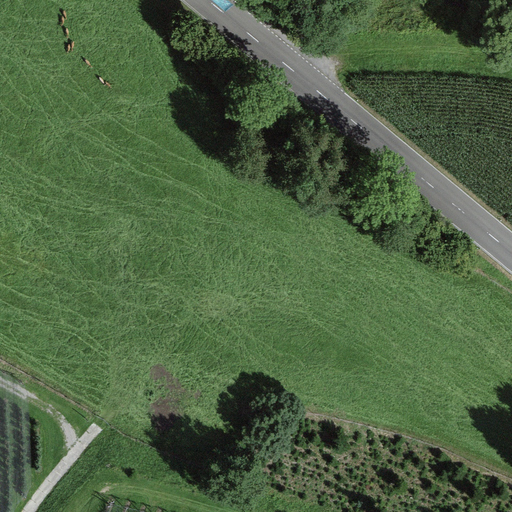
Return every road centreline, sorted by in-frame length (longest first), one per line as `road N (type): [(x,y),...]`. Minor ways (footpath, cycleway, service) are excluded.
road 1 (secondary): [(511,253),(205,0)]
road 2 (track): [(124,391),(28,511)]
